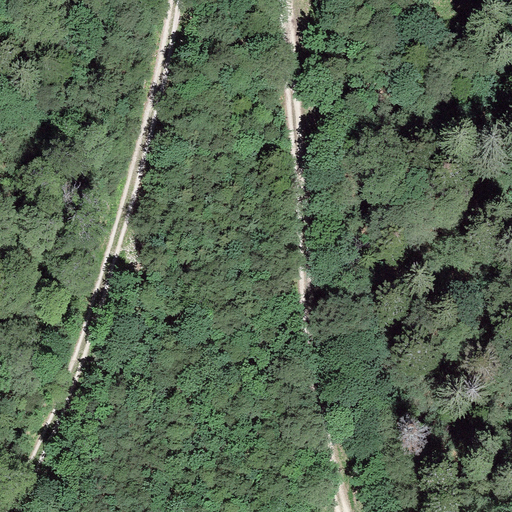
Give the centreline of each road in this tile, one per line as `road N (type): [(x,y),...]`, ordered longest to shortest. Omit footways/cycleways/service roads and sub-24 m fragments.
road 1 (track): [(12,511),(92,323),(174,0)]
road 2 (track): [(285,0),(313,359),(344,511)]
